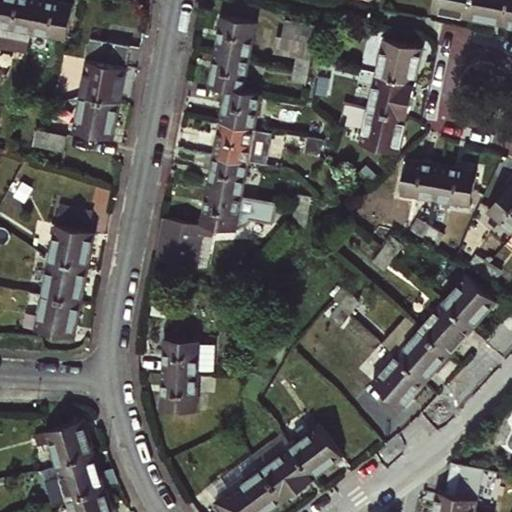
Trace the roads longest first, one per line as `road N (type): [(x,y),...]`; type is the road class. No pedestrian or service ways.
road 1 (residential): [(114,377),(118,309),(178,0)]
road 2 (tertiary): [(511,355),(419,454),(343,511)]
road 3 (residential): [(511,56),(487,46),(464,53),(446,103),(457,123),(511,142)]
road 4 (residential): [(164,511),(127,440),(114,377)]
